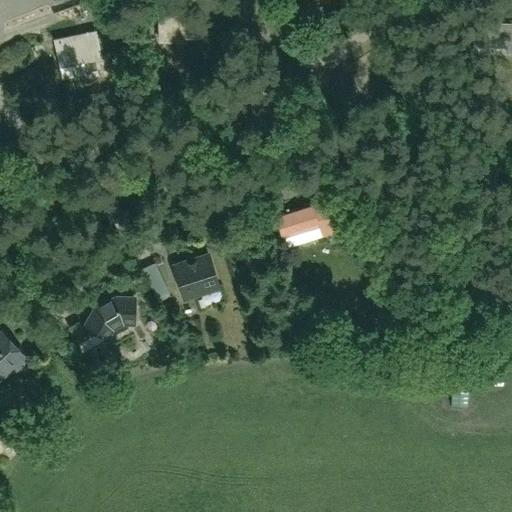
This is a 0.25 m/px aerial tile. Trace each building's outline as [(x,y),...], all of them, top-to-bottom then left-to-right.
[(206,13),(157,14),(158,46),(207,45),(206,13)] [(511,55),(511,23),(480,23),(480,44),(509,45),(509,55),(511,55)] [(93,34),(51,42),(59,81),(100,73),(93,34)] [(324,200),(279,210),(286,238),(330,227),(324,200)] [(209,249),(174,262),(187,296),(221,284),(209,249)] [(95,305),(85,323),(108,339),(116,329),(125,323),(137,323),(137,295),(114,294),(95,305)] [(1,328),(0,329),(0,384),(2,386),(31,358),(1,328)]
